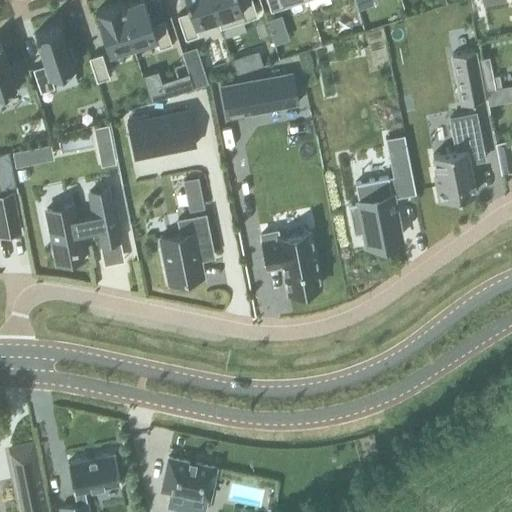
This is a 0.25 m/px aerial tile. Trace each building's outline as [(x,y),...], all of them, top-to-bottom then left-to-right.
[(119,2),(119,3),(134,50),(157,42),(159,47),(171,43),(163,19),(152,23),(143,0),(133,0),(124,3),(123,1),(119,2)] [(186,0),(190,11),(178,15),(185,38),(198,34),(196,30),(219,22),(220,27),(221,26),(212,0),(186,0)] [(212,0),(221,26),(257,15),(251,0),(212,0)] [(267,0),(271,10),(301,0),(267,0)] [(98,12),(96,12),(109,53),(132,46),(133,50),(134,50),(119,3),(97,10),(98,12)] [(45,64),(33,67),(41,91),(54,86),(51,79),(75,71),(72,62),(75,61),(70,46),(67,47),(59,25),(35,33),(45,64)] [(0,96),(17,90),(14,82),(17,80),(12,65),(9,66),(2,44),(0,44),(0,96)] [(195,48),(182,52),(185,62),(199,58),(195,48)] [(473,50),(453,54),(462,102),(483,99),(473,50)] [(101,53),(89,57),(97,80),(109,76),(101,53)] [(188,74),(158,84),(162,96),(193,86),(188,71),(187,71),(188,74)] [(298,103),(292,71),(221,85),(227,116),(298,103)] [(501,73),(485,76),(487,88),(503,85),(501,73)] [(188,108),(127,121),(135,157),(196,145),(188,108)] [(456,149),(433,154),(436,172),(434,172),(439,200),(475,193),(469,162),(485,158),(475,112),(450,117),(456,149)] [(511,148),(510,138),(495,141),(501,172),(511,169),(511,148)] [(15,165),(27,163),(24,148),(12,151),(15,165)] [(359,201),(348,203),(354,233),(365,231),(367,243),(400,237),(392,197),(416,193),(408,152),(389,156),(393,175),(355,183),(359,201)] [(203,206),(198,177),(184,180),(191,209),(203,206)] [(54,243),(53,243),(55,254),(56,253),(56,251),(71,248),(71,249),(76,248),(76,247),(82,246),(84,259),(85,259),(80,232),(96,229),(99,245),(100,245),(100,243),(119,239),(120,241),(121,240),(110,185),(109,185),(109,187),(89,191),(93,213),(77,216),(74,201),(73,201),(73,203),(47,208),(54,243)] [(13,191),(0,193),(0,234),(20,230),(13,191)] [(178,218),(181,233),(160,237),(169,282),(203,275),(200,258),(203,257),(202,253),(211,251),(212,256),(213,256),(205,213),(178,218)] [(277,230),(261,233),(268,266),(283,263),(288,291),(320,285),(309,230),(278,236),(277,230)] [(43,511),(31,448),(9,453),(20,511),(43,511)] [(60,507),(61,511),(79,511),(78,504),(87,502),(84,490),(121,483),(115,452),(68,462),(74,492),(76,503),(60,507)] [(168,456),(161,488),(170,489),(166,506),(193,511),(205,511),(208,498),(215,466),(168,456)] [(274,508),(276,497),(269,495),(267,507),(274,508)]
